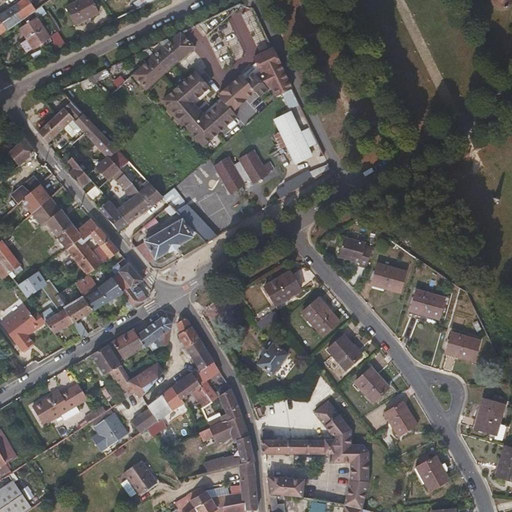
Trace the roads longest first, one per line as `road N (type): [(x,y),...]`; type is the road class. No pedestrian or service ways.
road 1 (residential): [(1,99),(174,298)]
road 2 (residential): [(174,298),(229,372),(253,430),(263,511)]
road 3 (residential): [(196,0),(1,99)]
road 4 (residential): [(351,183),(253,0)]
road 5 (residential): [(0,398),(174,298)]
road 6 (residential): [(289,225),(408,371)]
road 7 (residential): [(351,183),(511,91)]
road 8 (residential): [(174,298),(289,225)]
